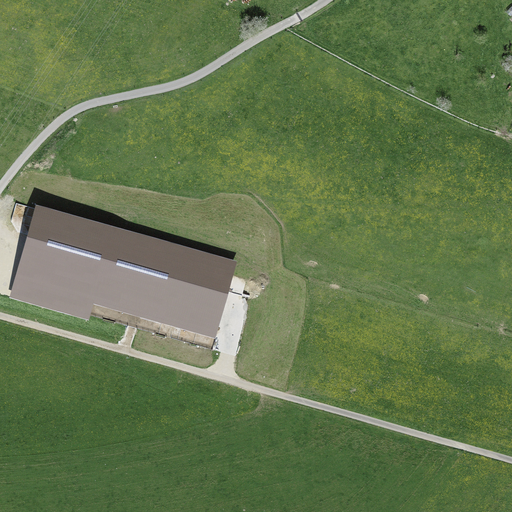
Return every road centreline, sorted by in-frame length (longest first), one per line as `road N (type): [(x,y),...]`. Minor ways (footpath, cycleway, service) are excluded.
road 1 (track): [(0,314),(511,460)]
road 2 (unclassified): [(0,187),(67,114),(190,78),(326,0)]
